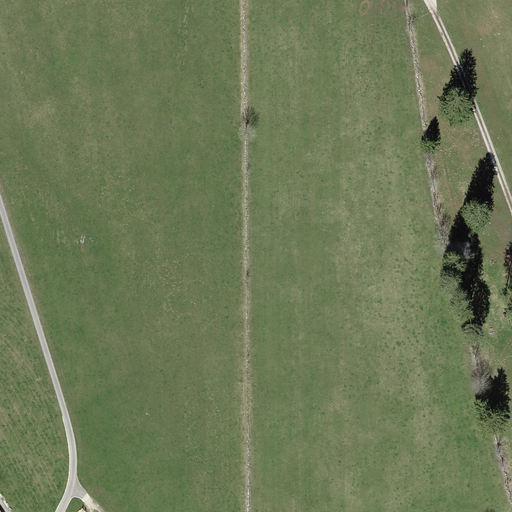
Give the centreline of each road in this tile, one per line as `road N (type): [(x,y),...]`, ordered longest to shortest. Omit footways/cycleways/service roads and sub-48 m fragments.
road 1 (track): [(0,205),(68,423),(72,492)]
road 2 (track): [(426,0),(511,200)]
